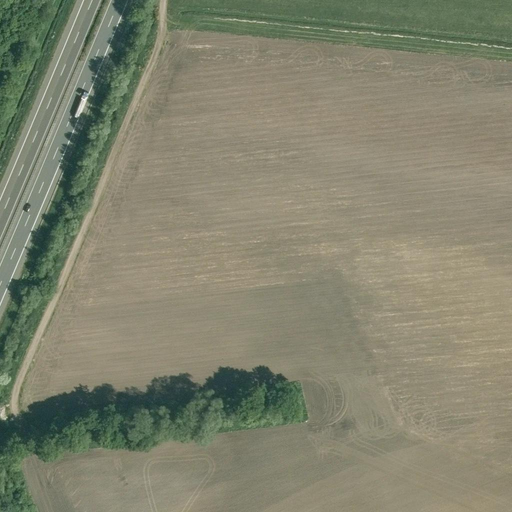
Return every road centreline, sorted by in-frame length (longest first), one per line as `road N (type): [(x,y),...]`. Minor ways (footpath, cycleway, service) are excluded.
road 1 (unclassified): [(161,0),(158,42),(20,384),(29,456)]
road 2 (motorway): [(0,288),(121,0)]
road 3 (motorway): [(85,0),(0,201)]
